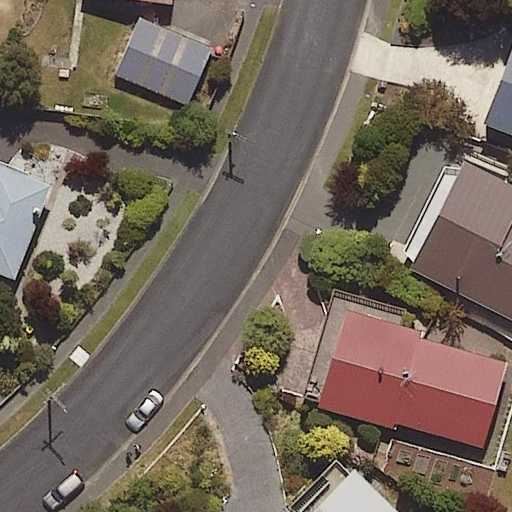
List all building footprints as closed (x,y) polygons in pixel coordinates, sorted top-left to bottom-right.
[(132,17),(108,75),(185,106),(208,49),(132,17)] [(511,36),(505,34),(473,123),(511,137),(511,36)] [(511,204),(511,190),(452,161),(399,269),(511,323),(511,211),(509,210),(511,204)] [(43,183),(0,167),(0,274),(9,278),(43,183)] [(412,329),(332,308),(306,408),(393,431),(394,424),(476,445),(498,361),(410,338),(412,329)] [(390,511),(342,466),(298,511),(390,511)]
